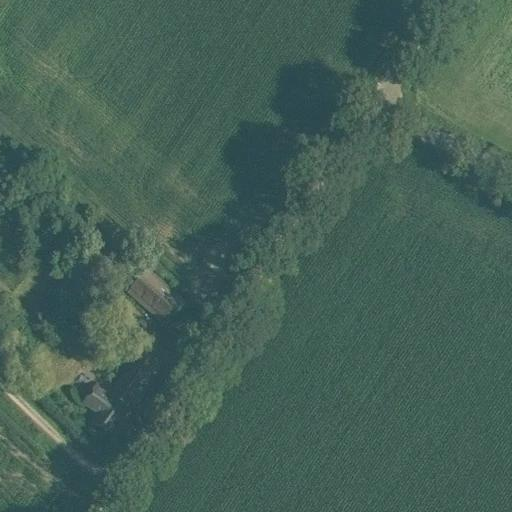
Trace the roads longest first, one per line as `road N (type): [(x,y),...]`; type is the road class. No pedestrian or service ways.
road 1 (unclassified): [(511,176),(370,102),(440,0)]
road 2 (unclassified): [(0,372),(118,482)]
